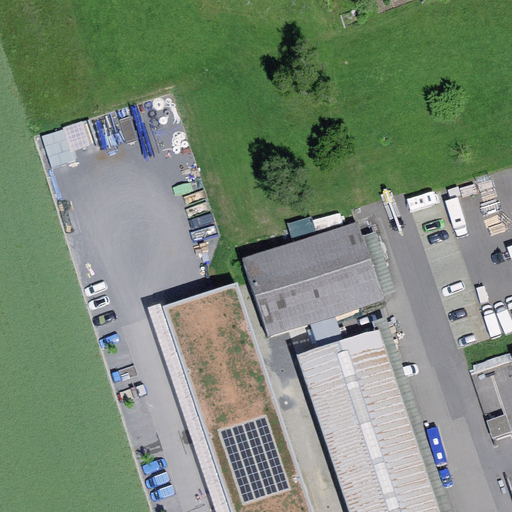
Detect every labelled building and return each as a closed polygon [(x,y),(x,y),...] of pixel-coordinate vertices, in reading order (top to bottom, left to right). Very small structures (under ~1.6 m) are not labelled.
[(43,138),(51,167),(94,155),(86,126),(43,138)] [(359,229),(244,268),(268,339),(311,324),(333,317),(383,300),(359,229)] [(312,511),(238,289),(163,314),(229,511),(312,511)] [(322,358),(301,365),(350,511),(435,511),(377,339),(344,350),(333,317),(311,324),(322,358)] [(511,435),(506,418),(492,423),(498,439),(511,435)]
